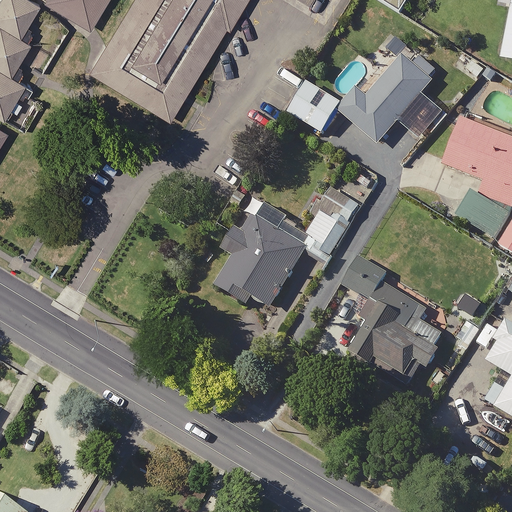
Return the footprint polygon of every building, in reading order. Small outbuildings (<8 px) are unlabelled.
[(41,10),(24,0),(4,0),(0,7),(0,25),(2,27),(0,30),(0,118),(6,121),(26,88),(13,80),(32,48),(22,42),(41,10)] [(382,0),(408,15),(416,0),(37,0),(86,29),(103,0),(138,0),(93,75),(173,123),(209,63),(247,0),(382,0)] [(511,0),(504,0),(502,11),(511,12),(511,24),(504,63),(511,64),(511,0)] [(445,116),(424,100),(439,82),(408,57),(371,103),(359,93),(345,110),(314,85),(290,114),(325,143),(345,119),(383,150),(399,130),(419,147),(445,116)] [(511,138),(467,122),(448,171),(488,186),(484,198),(511,208),(511,138)] [(0,154),(10,136),(0,130),(0,154)] [(511,219),(511,216),(473,196),(460,222),(501,242),(511,219)] [(307,249),(312,241),(290,228),(285,237),(281,235),(289,221),(269,211),(262,224),(248,216),(227,253),(238,259),(220,291),(252,310),(256,303),(285,319),(303,289),(311,293),(325,269),(306,258),(310,251),(307,249)] [(511,256),(511,230),(500,249),(511,256)] [(390,280),(364,264),(347,290),(362,299),(352,315),(374,329),(355,360),(406,392),(421,367),(429,371),(447,342),(422,327),(429,316),(385,289),(390,280)] [(511,323),(510,323),(498,342),(502,344),(490,363),(511,375),(511,389),(501,383),(489,403),(511,416),(511,323)] [(14,511),(0,501),(0,511),(36,511),(38,510),(21,499),(14,511)]
